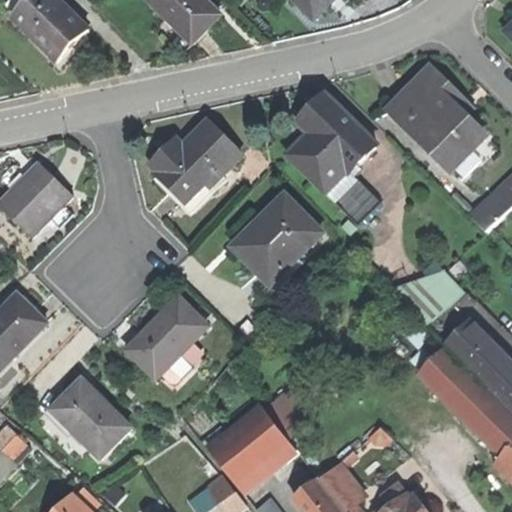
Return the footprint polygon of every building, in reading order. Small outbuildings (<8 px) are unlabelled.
[(34,0),(14,21),(59,65),(74,49),(90,33),(56,0),(34,0)] [(204,36),(221,19),(201,0),(147,0),(145,2),(175,31),(168,39),(185,56),(204,36)] [(289,0),(314,24),(338,0),(289,0)] [(393,114),(453,174),(485,143),(456,113),(462,108),(451,97),(431,76),(393,114)] [(313,116),(301,128),(312,139),(294,157),(363,226),(382,207),(352,178),(378,152),(327,102),(313,116)] [(169,156),(153,171),(160,179),(158,181),(184,208),(205,187),(210,193),(243,160),(210,128),(191,147),(175,162),(169,156)] [(0,208),(0,210),(32,243),(73,202),(39,169),(17,191),(0,208)] [(511,181),(500,193),(511,206),(511,181)] [(471,219),(487,236),(511,213),(511,206),(500,193),(471,219)] [(253,247),(241,259),(272,291),(325,238),(287,201),(259,229),(265,235),(253,247)] [(394,296),(428,330),(454,304),(464,293),(447,275),(394,296)] [(0,319),(0,379),(50,329),(35,313),(20,299),(0,319)] [(428,330),(464,366),(490,341),(454,304),(428,330)] [(128,356),(155,384),(160,380),(175,366),(207,334),(180,306),(154,331),(128,356)] [(464,366),(511,413),(511,363),(490,341),(464,366)] [(426,375),(490,438),(509,419),(446,355),(426,375)] [(189,380),(175,366),(160,380),(171,391),(178,391),(189,380)] [(55,416),(101,463),(131,434),(100,403),(84,387),(55,416)] [(211,453),(240,489),(282,456),(293,448),(264,412),(211,453)] [(490,438),(508,456),(511,452),(511,421),(509,419),(490,438)] [(0,441),(0,446),(17,462),(31,447),(12,429),(0,441)] [(294,447),(293,448),(282,456),(290,466),(301,456),(294,447)] [(498,466),(511,480),(511,452),(508,456),(498,466)] [(152,511),(174,511),(147,470),(132,480),(152,511)] [(204,481),(224,509),(239,497),(219,470),(204,481)] [(296,503),(302,511),(345,511),(322,483),(296,503)] [(386,500),(395,511),(410,499),(401,488),(386,500)] [(394,511),(425,511),(416,499),(412,502),(410,499),(395,511),(394,511)] [(65,511),(89,511),(77,500),(65,511)] [(258,511),(279,511),(272,502),(258,511)]
